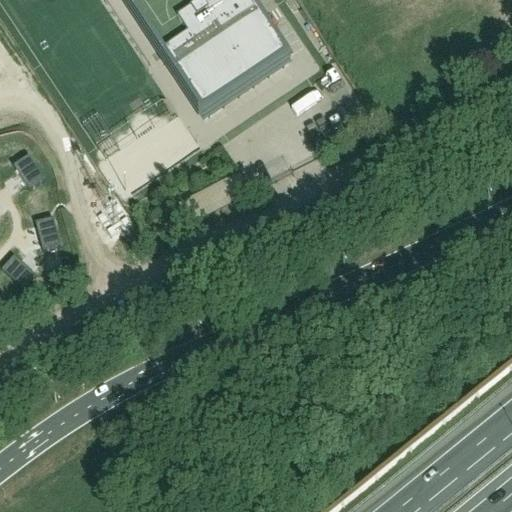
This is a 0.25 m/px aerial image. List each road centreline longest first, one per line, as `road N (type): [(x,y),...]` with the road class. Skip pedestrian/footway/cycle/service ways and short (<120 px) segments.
road 1 (unclassified): [(0,361),(107,293),(511,87)]
road 2 (motorway): [(511,219),(178,362),(43,433),(0,469)]
road 3 (motorway): [(511,418),(398,511)]
